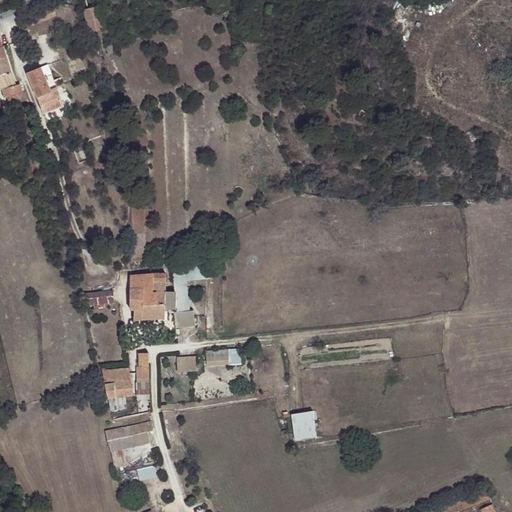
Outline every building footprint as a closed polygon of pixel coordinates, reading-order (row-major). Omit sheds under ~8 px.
[(127,7),(101,15),(103,23),(135,16),(145,13),(142,4),(135,6),(135,8),(128,10),(127,7)] [(89,9),(85,10),(88,27),(103,24),(103,23),(101,15),(99,6),(89,9)] [(53,9),(28,18),(31,26),(56,16),(53,9)] [(136,21),(138,30),(151,26),(149,17),(136,21)] [(105,30),(101,31),(103,39),(133,31),(131,23),(105,30)] [(103,24),(88,27),(89,34),(101,31),(105,30),(103,24)] [(0,89),(1,92),(2,92),(5,100),(6,100),(25,93),(21,83),(15,85),(9,71),(1,48),(0,48),(0,89)] [(44,114),(63,107),(51,77),(45,80),(40,69),(27,74),(44,114)] [(6,100),(9,108),(25,102),(27,106),(30,105),(25,93),(6,100)] [(143,202),(149,202),(148,186),(129,187),(130,202),(143,202)] [(144,257),(143,202),(130,202),(131,257),(144,257)] [(186,263),(187,279),(209,278),(208,262),(186,263)] [(165,293),(165,284),(153,285),(153,275),(129,277),(130,311),(133,311),(134,321),(166,319),(166,311),(177,311),(177,301),(185,301),(188,301),(185,267),(174,267),(177,293),(165,293)] [(153,285),(165,284),(165,275),(153,275),(153,285)] [(113,302),(112,292),(85,295),(86,305),(113,302)] [(186,311),(185,301),(177,301),(177,311),(177,312),(186,311)] [(186,318),(186,311),(177,312),(171,312),(172,326),(179,326),(179,327),(200,325),(199,318),(186,318)] [(228,350),(205,351),(206,366),(228,365),(228,350)] [(138,369),(148,369),(147,355),(138,355),(138,369)] [(192,370),(191,362),(177,363),(177,370),(192,370)] [(103,372),(104,381),(130,378),(129,369),(103,372)] [(148,380),(148,369),(138,369),(136,369),(136,381),(148,380)] [(149,395),(148,380),(136,381),(137,396),(149,395)] [(112,385),(105,386),(106,394),(114,394),(114,398),(124,397),(132,396),(130,382),(112,384),(112,385)] [(114,394),(106,394),(110,412),(126,409),(124,397),(114,398),(114,394)] [(312,411),(299,413),(302,438),(316,436),(312,411)] [(302,438),(299,413),(290,415),(294,439),(302,438)] [(149,423),(114,431),(105,432),(107,442),(146,434),(151,433),(149,423)] [(146,434),(107,442),(109,453),(125,449),(148,444),(146,434)] [(125,449),(109,453),(112,468),(129,464),(125,449)] [(137,471),(139,479),(156,476),(154,468),(137,471)] [(458,511),(488,498),(485,490),(432,511),(431,511),(458,511)]
